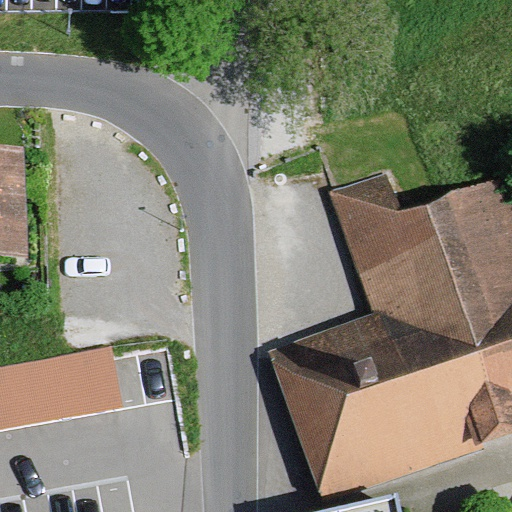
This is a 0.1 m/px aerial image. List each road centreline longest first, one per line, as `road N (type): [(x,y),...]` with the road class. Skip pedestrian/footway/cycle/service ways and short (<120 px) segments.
road 1 (unclassified): [(0,77),(93,88),(192,129),(222,189),(229,511)]
road 2 (track): [(263,0),(192,129)]
